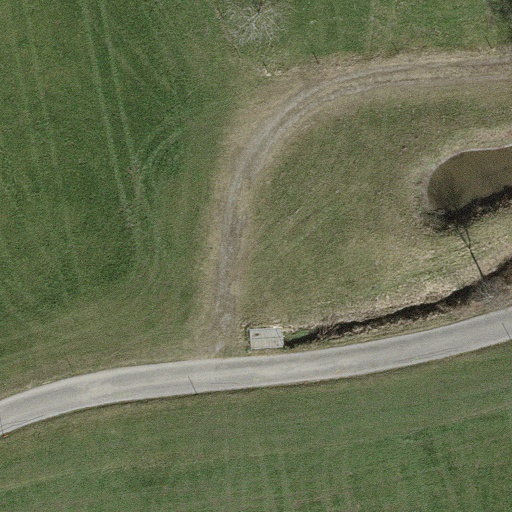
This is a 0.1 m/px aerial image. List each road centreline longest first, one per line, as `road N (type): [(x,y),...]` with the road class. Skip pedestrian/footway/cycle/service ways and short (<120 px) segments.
road 1 (unclassified): [(0,419),(152,381),(450,345),(511,325)]
road 2 (track): [(216,377),(238,205),(265,140),(309,103),(376,81),(511,62)]
